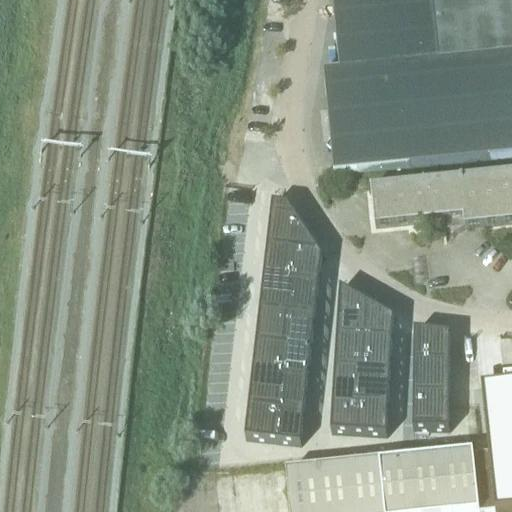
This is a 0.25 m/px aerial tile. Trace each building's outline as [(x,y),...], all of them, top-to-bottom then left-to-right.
[(511,0),(333,0),(341,74),(511,57),(511,0)] [(335,177),(511,158),(511,57),(341,74),(325,75),(335,177)] [(511,175),(370,190),(374,230),(413,227),(414,233),(426,232),(426,231),(435,236),(444,238),(444,243),(445,243),(445,241),(452,240),(452,237),(458,235),(464,232),(465,232),(511,227),(511,175)] [(273,207),(246,443),(301,450),(322,260),(287,209),(273,207)] [(342,291),(333,436),(388,439),(395,321),(365,305),(342,291)] [(417,332),(415,433),(450,433),(451,336),(417,332)] [(511,511),(511,388),(483,391),(496,511),(511,511)] [(488,456),(487,445),(476,447),(477,457),(488,456)] [(191,484),(181,511),(477,511),(468,456),(191,484)]
